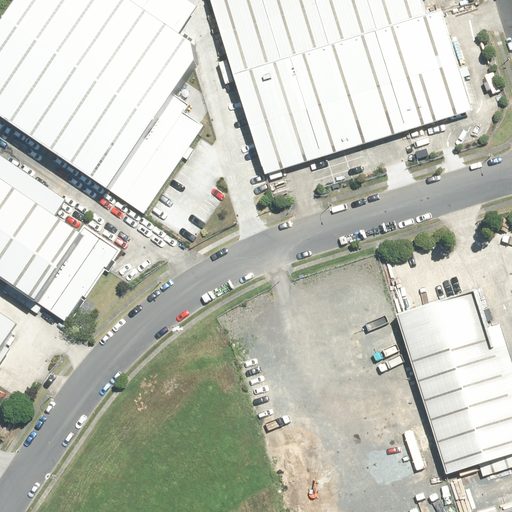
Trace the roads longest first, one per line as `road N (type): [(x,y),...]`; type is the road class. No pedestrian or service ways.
road 1 (unclassified): [(0,509),(69,407),(156,315),(255,259),(511,175)]
road 2 (unknown): [(255,259),(196,0)]
